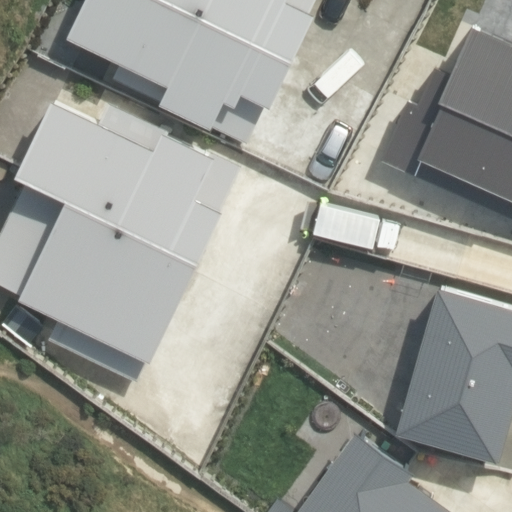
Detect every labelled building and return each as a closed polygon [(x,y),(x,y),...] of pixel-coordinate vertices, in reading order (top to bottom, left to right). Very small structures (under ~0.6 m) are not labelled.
[(77,0),(67,23),(119,48),(110,67),(211,115),(226,86),(235,90),(240,78),(272,92),(315,0),(77,0)] [(403,83),(375,147),(511,204),(511,29),(471,12),(451,61),(432,53),(416,89),(403,83)] [(0,272),(62,303),(49,327),(136,369),(147,346),(150,348),(225,195),(195,180),(216,140),(164,117),(155,133),(54,86),(16,160),(28,165),(0,222),(0,272)] [(511,290),(435,270),(397,414),(500,442),(511,397),(511,290)] [(352,415),(282,511),(283,511),(476,511),(410,464),(414,459),(352,415)]
